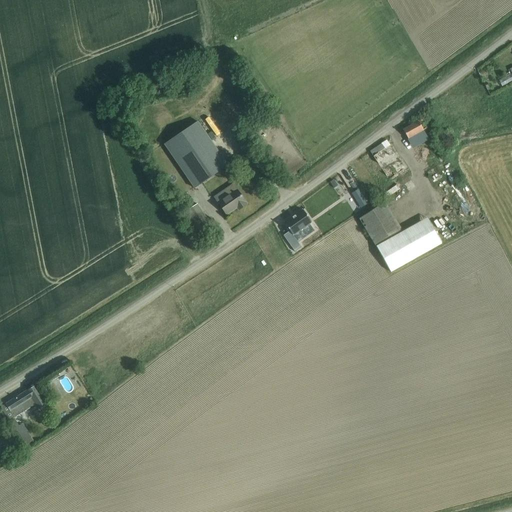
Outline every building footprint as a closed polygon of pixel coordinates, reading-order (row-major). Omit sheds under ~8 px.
[(417,120),(402,129),(407,138),(408,139),(419,132),(423,130),(417,120)] [(164,144),(194,188),(227,165),(197,121),(164,144)] [(393,144),(377,155),(398,188),(407,182),(403,175),(410,171),(393,144)] [(343,199),(356,189),(345,174),(332,184),(343,199)] [(239,210),(247,205),(236,189),(217,203),(226,215),(237,207),(239,210)] [(359,206),(366,202),(358,189),(352,193),(359,206)] [(364,215),(359,219),(364,227),(364,228),(365,228),(375,245),(376,247),(385,242),(394,237),(402,232),(395,219),(390,211),(384,202),(369,212),(364,215)] [(199,231),(209,224),(196,204),(186,210),(199,231)] [(290,231),(283,236),(289,244),(295,252),(296,251),(301,247),(296,241),(293,235),(300,230),(311,222),(303,210),(296,214),(284,223),(290,231)] [(325,218),(322,220),(328,229),(331,227),(325,218)] [(385,242),(376,247),(390,272),(441,244),(432,227),(427,218),(410,228),(402,232),(394,237),(385,242)] [(1,407),(0,408),(8,421),(12,418),(22,412),(29,408),(33,405),(36,410),(45,404),(34,386),(21,395),(1,407)] [(17,426),(14,428),(25,445),(32,440),(21,423),(17,426)] [(0,456),(17,446),(11,434),(0,440),(0,456)]
